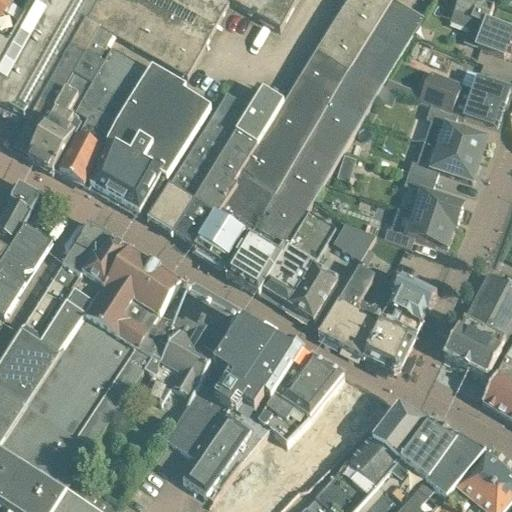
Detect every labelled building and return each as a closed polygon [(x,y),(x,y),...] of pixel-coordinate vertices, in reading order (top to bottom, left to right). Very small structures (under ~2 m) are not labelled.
[(31,160),(56,115),(55,114),(66,95),(68,96),(77,81),(92,89),(104,66),(100,64),(114,40),(188,82),(230,7),(281,36),(300,0),(33,0),(9,44),(0,39),(0,108),(5,112),(7,111),(23,120),(29,124),(15,149),(16,151),(31,160)] [(0,0),(0,23),(1,24),(13,6),(3,0),(0,0)] [(194,252),(229,274),(393,4),(387,0),(353,0),(285,108),(284,109),(234,187),(237,189),(231,199),(230,199),(218,218),(216,217),(194,252)] [(471,0),(461,0),(456,15),(477,23),(467,46),(504,61),(508,53),(511,55),(511,54),(511,35),(504,33),(506,28),(490,22),(495,10),(471,0)] [(308,217),(315,205),(381,92),(425,22),(393,4),(229,274),(227,278),(260,298),(308,217)] [(60,176),(91,193),(117,131),(146,75),(112,56),(105,67),(104,66),(92,89),(84,104),(77,118),(88,124),(60,176)] [(117,131),(91,193),(135,219),(139,218),(140,219),(162,180),(167,184),(211,115),(184,98),(186,94),(153,75),(117,131)] [(435,76),(422,107),(432,111),(453,119),(454,116),(459,118),(467,121),(498,131),(510,95),(478,84),(474,94),(464,90),(465,88),(435,76)] [(74,123),(77,118),(84,104),(92,89),(77,81),(68,96),(66,95),(55,114),(56,115),(28,165),(30,166),(31,165),(36,168),(36,169),(38,170),(39,167),(45,170),(43,173),(45,174),(46,174),(51,177),(53,178),(82,128),(74,123)] [(398,97),(382,91),(375,104),(386,109),(394,107),(398,97)] [(408,101),(420,106),(424,96),(412,91),(408,101)] [(193,251),(194,252),(216,217),(218,218),(230,199),(231,199),(237,189),(234,187),(284,109),(264,96),(253,112),(252,114),(237,137),(175,236),(181,239),(179,242),(193,251)] [(149,221),(175,236),(252,114),(229,99),(149,221)] [(425,147),(480,165),(488,143),(454,132),(459,118),(454,116),(453,119),(432,111),(427,124),(432,125),(425,147)] [(412,167),(408,178),(436,187),(440,176),(473,187),(480,165),(425,147),(417,168),(412,167)] [(356,164),(345,160),(341,171),(353,175),(356,164)] [(455,232),(457,233),(464,210),(432,199),(436,187),(408,178),(405,190),(421,196),(414,219),(455,232)] [(10,206),(0,224),(0,234),(16,244),(23,230),(40,200),(20,189),(19,190),(16,189),(8,203),(10,206)] [(260,299),(287,316),(314,271),(312,270),(313,267),(306,263),(310,255),(320,261),(335,234),(309,219),(310,217),(308,217),(260,299)] [(447,253),(455,232),(414,219),(407,240),(388,233),(384,245),(411,254),(415,242),(447,253)] [(70,260),(25,332),(44,343),(74,295),(95,263),(98,265),(112,244),(113,242),(91,229),(90,230),(86,228),(78,230),(65,250),(67,258),(70,260)] [(346,230),(334,249),(360,266),(376,241),(346,230)] [(46,244),(25,231),(10,256),(0,270),(0,320),(5,324),(27,291),(25,285),(29,279),(35,277),(49,256),(46,244)] [(112,244),(98,265),(95,263),(74,295),(95,309),(130,256),(117,248),(112,244)] [(0,248),(0,270),(10,256),(0,248)] [(58,511),(67,499),(65,498),(146,377),(155,363),(167,342),(155,334),(162,323),(176,327),(191,300),(180,294),(182,291),(167,281),(164,286),(141,271),(144,266),(130,256),(105,293),(95,309),(0,453),(0,508),(5,511),(58,511)] [(311,328),(336,284),(314,271),(286,317),(306,329),(311,328)] [(319,338),(341,351),(366,308),(363,307),(374,283),(358,275),(319,338)] [(382,331),(363,363),(394,377),(401,375),(428,318),(438,299),(394,277),(384,297),(393,301),(379,329),(382,331)] [(444,362),(488,384),(502,357),(501,356),(511,335),(511,290),(489,279),(460,334),(459,334),(454,344),(444,362)] [(155,363),(146,377),(155,383),(145,399),(182,422),(246,323),(195,294),(191,300),(176,327),(167,342),(155,363)] [(25,332),(0,370),(0,453),(95,309),(74,295),(44,343),(25,332)] [(341,351),(363,363),(382,331),(379,329),(393,301),(384,297),(382,296),(374,312),(366,308),(341,351)] [(198,466),(237,410),(248,418),(250,415),(261,423),(293,375),(301,380),(308,370),(301,365),(306,359),(246,323),(182,422),(168,445),(198,466)] [(483,409),(511,426),(511,352),(507,360),(483,409)] [(192,472),(183,486),(208,503),(218,490),(223,494),(242,470),(243,470),(255,457),(272,437),(273,436),(288,449),(300,436),(345,382),(312,363),(311,365),(308,370),(301,380),(293,375),(261,423),(250,415),(248,418),(237,410),(198,466),(192,472)] [(223,494),(213,508),(219,511),(279,511),(383,405),(348,383),(288,451),(272,437),(255,457),(243,470),(242,470),(223,494)] [(431,429),(400,411),(374,444),(402,466),(431,429)] [(407,511),(460,446),(431,429),(402,466),(396,475),(395,476),(361,511),(407,511)] [(361,511),(395,476),(396,475),(402,466),(374,444),(372,443),(316,504),(320,507),(325,511),(361,511)] [(443,511),(486,461),(460,446),(407,511),(443,511)] [(511,511),(511,481),(486,460),(486,461),(443,511),(511,511)]
